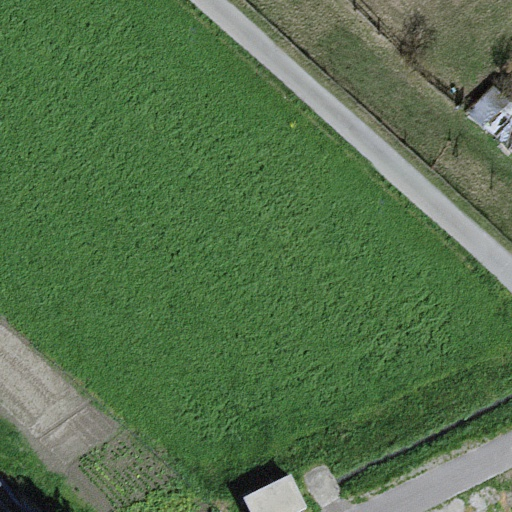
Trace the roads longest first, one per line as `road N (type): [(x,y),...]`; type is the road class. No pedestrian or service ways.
road 1 (unclassified): [(511,272),(207,0)]
road 2 (unclassified): [(511,445),(380,511)]
